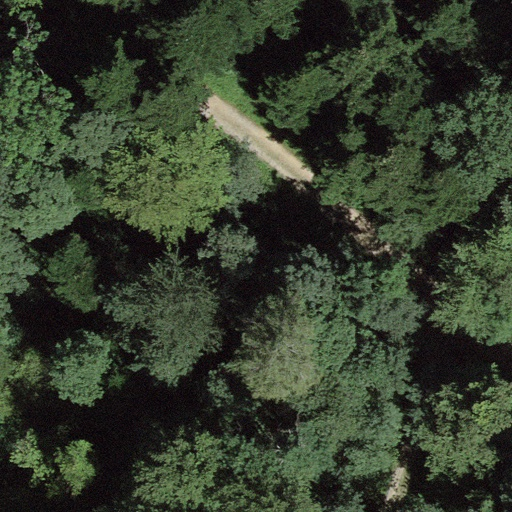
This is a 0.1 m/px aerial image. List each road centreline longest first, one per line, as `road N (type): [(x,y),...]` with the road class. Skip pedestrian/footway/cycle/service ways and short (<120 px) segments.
road 1 (track): [(386,511),(448,309),(382,259),(244,126),(192,91),(83,49),(0,42)]
road 2 (track): [(448,309),(511,99)]
